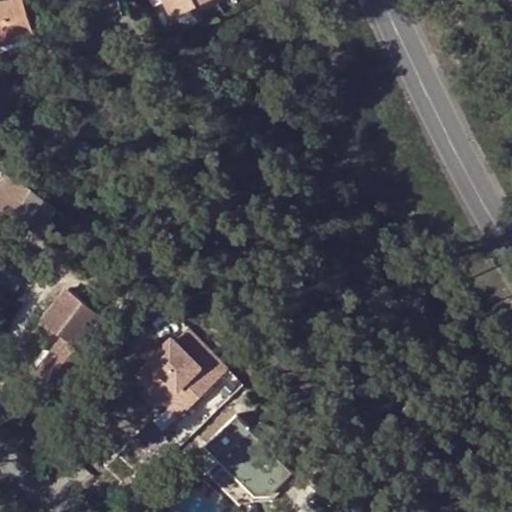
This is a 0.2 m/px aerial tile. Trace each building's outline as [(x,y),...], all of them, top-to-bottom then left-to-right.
[(0,0),(0,28),(27,20),(21,0),(0,0)] [(130,7),(128,0),(119,0),(115,1),(117,10),(130,7)] [(162,0),(170,14),(202,0),(162,0)] [(27,20),(0,28),(0,42),(31,35),(27,20)] [(13,210),(27,189),(15,183),(2,198),(13,210)] [(13,210),(11,212),(36,234),(55,210),(28,187),(27,189),(13,210)] [(98,312),(68,288),(39,321),(59,338),(35,367),(59,388),(85,356),(71,345),(98,312)] [(194,335),(190,331),(175,345),(180,349),(194,335)] [(227,368),(194,335),(180,349),(175,345),(173,342),(161,353),(150,363),(138,376),(177,417),(227,368)] [(156,348),(145,358),(150,363),(161,353),(156,348)] [(206,445),(219,458),(250,428),(237,415),(206,445)] [(274,452),(285,440),(264,419),(252,429),(250,428),(219,458),(250,490),(253,493),(267,493),(290,469),(279,457),(274,452)] [(290,445),(285,440),(274,452),(279,457),(290,445)] [(250,490),(219,458),(206,471),(237,502),(250,490)]
